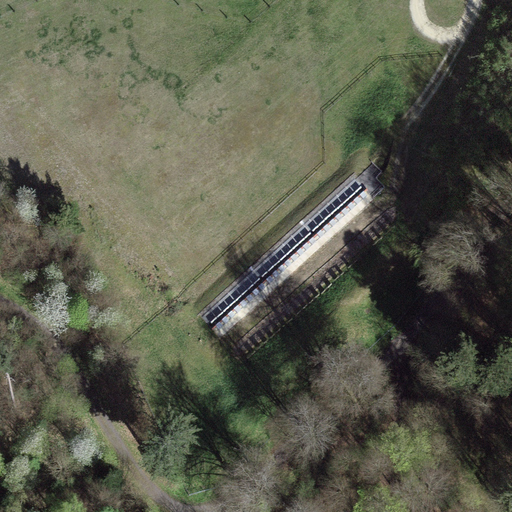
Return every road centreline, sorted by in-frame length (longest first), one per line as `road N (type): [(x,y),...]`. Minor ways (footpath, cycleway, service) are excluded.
road 1 (track): [(211,511),(331,410),(420,315),(511,197)]
road 2 (track): [(0,300),(53,343),(177,511)]
